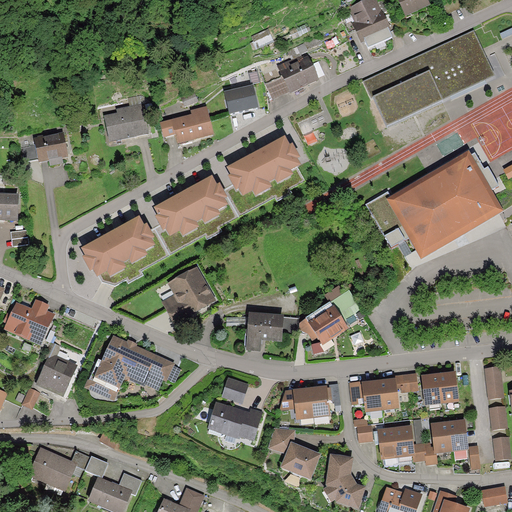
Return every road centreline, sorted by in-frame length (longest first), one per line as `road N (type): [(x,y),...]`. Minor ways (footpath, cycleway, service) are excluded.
road 1 (residential): [(511,4),(349,77),(65,234),(58,242),(60,294)]
road 2 (residential): [(0,438),(76,442),(253,511)]
road 3 (residential): [(338,368),(361,464),(431,480),(511,476)]
road 4 (residential): [(0,424),(152,412),(209,358)]
road 5 (residential): [(209,358),(60,294)]
road 6 (residential): [(473,352),(338,368)]
road 7 (residential): [(338,368),(272,372),(209,358)]
